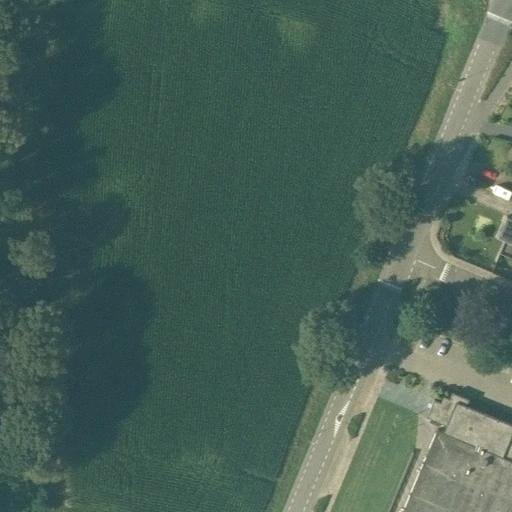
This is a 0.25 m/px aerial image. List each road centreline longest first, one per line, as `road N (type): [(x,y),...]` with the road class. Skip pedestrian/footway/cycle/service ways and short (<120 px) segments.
road 1 (tertiary): [(296,511),(400,253)]
road 2 (tertiary): [(511,0),(444,158)]
road 3 (residential): [(511,299),(400,253)]
